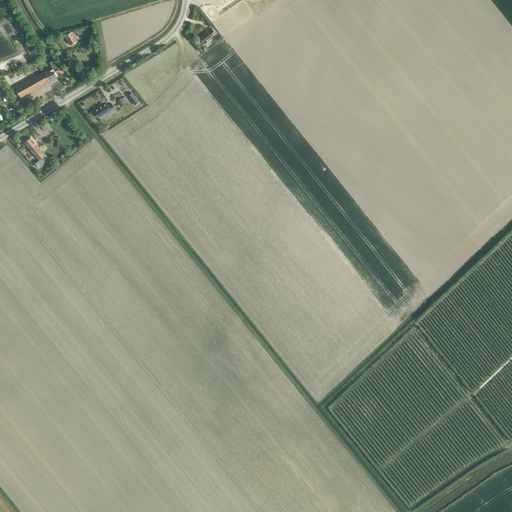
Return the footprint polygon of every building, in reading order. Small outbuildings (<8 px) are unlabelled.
[(217,35),(211,28),(199,38),(205,44),(217,35)] [(70,45),(77,41),(72,33),(65,36),(70,45)] [(61,75),(63,74),(60,68),(58,69),(57,68),(54,70),(53,69),(45,73),(44,72),(16,88),(21,98),(58,77),(56,74),(60,72),(61,75)] [(132,93),(128,96),(134,104),(138,101),(132,93)] [(106,103),(94,111),(97,115),(99,118),(110,111),(112,112),(116,110),(112,104),(108,106),(106,103)] [(40,167),(49,159),(31,137),(25,142),(40,160),(36,163),(40,167)]
